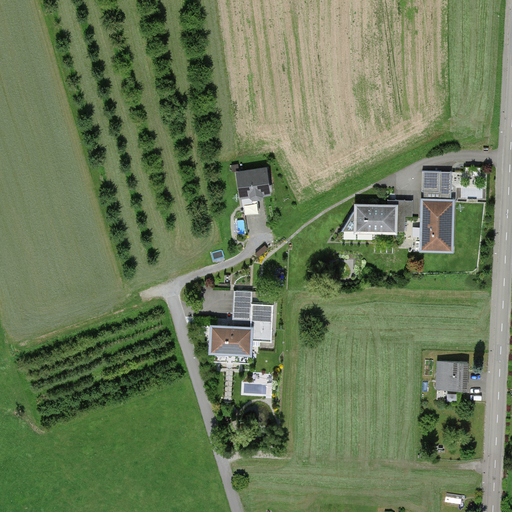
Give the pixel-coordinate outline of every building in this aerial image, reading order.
[(265,169),(238,173),(242,195),(251,194),(252,196),(254,197),(260,196),(262,194),(261,192),(269,191),(265,169)] [(454,171),(424,171),(424,251),(458,252),(458,199),(454,199),(454,171)] [(401,204),(360,203),(360,211),(346,230),(401,232),(401,204)] [(250,327),(213,325),(211,351),(250,352),(251,339),(272,340),(274,303),(253,302),(253,291),(236,290),(235,319),(251,319),(250,327)] [(471,362),(441,361),(440,388),(471,388),(471,362)]
